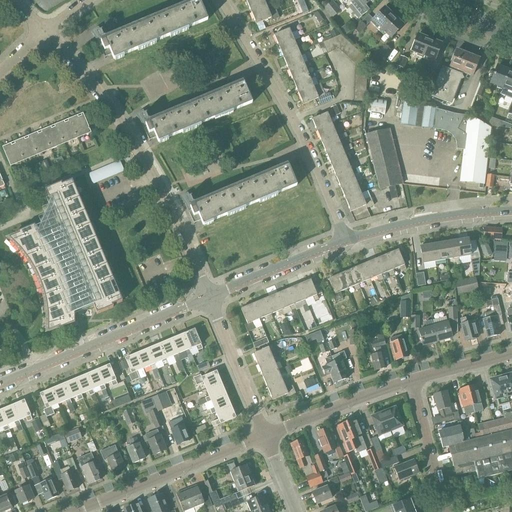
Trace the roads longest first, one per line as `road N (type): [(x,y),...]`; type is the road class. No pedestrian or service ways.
road 1 (residential): [(209,295),(138,149),(43,30)]
road 2 (residential): [(345,240),(290,118),(217,0)]
road 3 (residential): [(209,295),(0,383)]
road 4 (residential): [(76,511),(263,437)]
road 5 (residential): [(511,209),(444,215),(345,240)]
road 6 (residential): [(263,437),(411,382)]
road 7 (residential): [(263,437),(209,295)]
road 8 (residential): [(345,240),(209,295)]
road 9 (residential): [(411,382),(449,511)]
